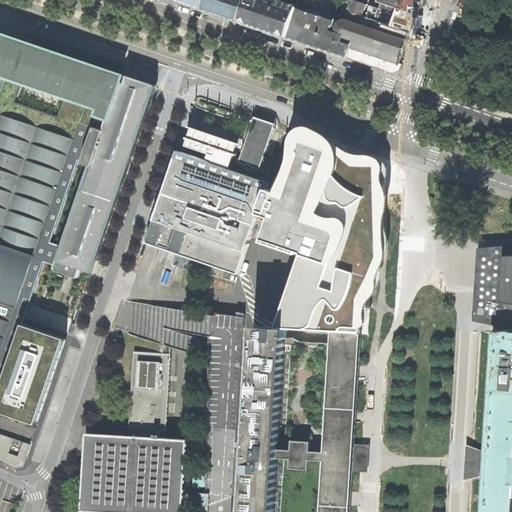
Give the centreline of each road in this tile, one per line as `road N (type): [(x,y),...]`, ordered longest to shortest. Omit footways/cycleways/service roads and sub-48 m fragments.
road 1 (tertiary): [(0,4),(396,144)]
road 2 (tertiary): [(414,94),(139,0)]
road 3 (tertiary): [(396,144),(511,182)]
